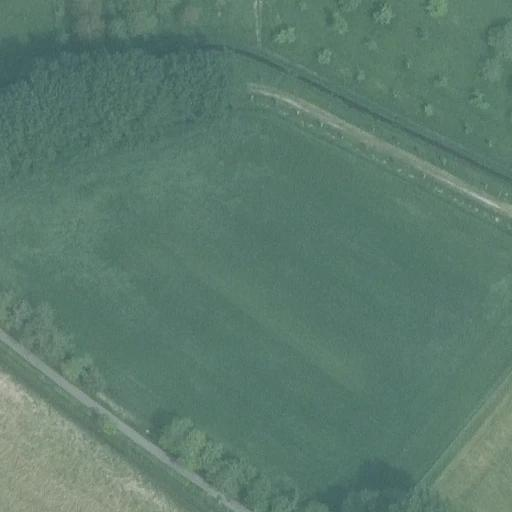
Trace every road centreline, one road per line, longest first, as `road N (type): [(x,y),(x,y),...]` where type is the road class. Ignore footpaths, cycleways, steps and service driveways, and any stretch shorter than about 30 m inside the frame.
road 1 (track): [(0,134),(195,88),(251,91),(511,215)]
road 2 (residential): [(243,511),(0,329)]
